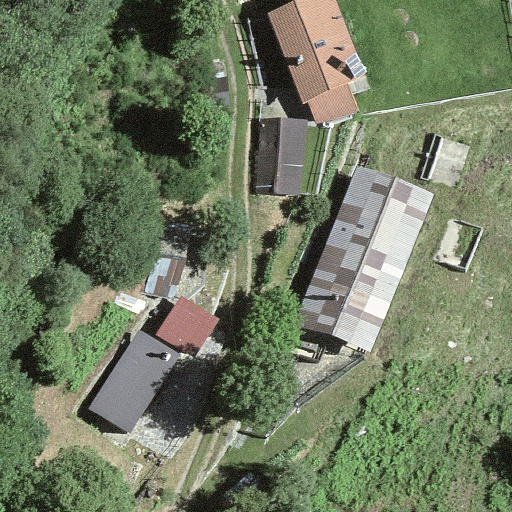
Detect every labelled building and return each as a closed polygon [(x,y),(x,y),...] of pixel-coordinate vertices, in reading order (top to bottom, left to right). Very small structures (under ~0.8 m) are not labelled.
[(364,76),(332,0),(296,0),(263,14),(299,102),(304,100),(315,126),(356,109),(345,84),(364,76)] [(299,195),(305,121),(257,117),(251,191),(299,195)] [(368,356),(432,197),(353,166),(290,324),(368,356)] [(174,300),(183,243),(152,238),(142,295),(174,300)] [(193,357),(217,321),(179,295),(154,331),(193,357)] [(127,435),(178,358),(136,330),(85,408),(127,435)]
